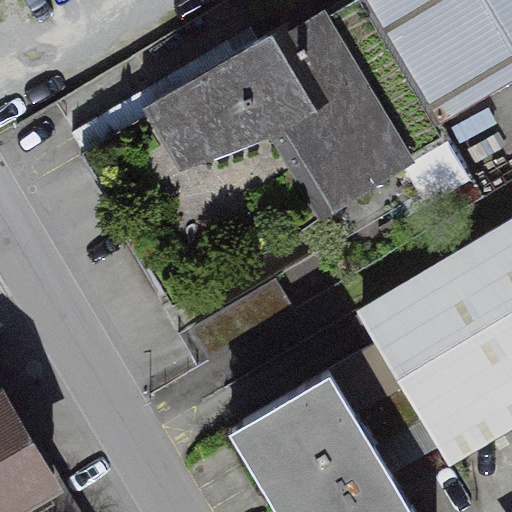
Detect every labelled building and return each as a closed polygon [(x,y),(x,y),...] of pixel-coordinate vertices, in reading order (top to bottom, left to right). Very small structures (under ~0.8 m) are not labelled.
[(511,0),(349,0),(351,3),(430,136),(511,87),(511,0)] [(351,10),(320,28),(317,23),(285,42),(279,32),(252,48),(244,33),(58,144),(110,231),(115,239),(118,238),(175,335),(318,250),(330,269),(463,191),(430,136),(351,3),(348,4),(351,10)] [(511,233),(368,319),(380,338),(329,369),(387,466),(438,435),(456,465),(511,431),(511,233)] [(329,369),(228,429),(277,511),(413,511),(395,480),(387,466),(329,369)] [(0,511),(71,511),(52,479),(0,393),(0,511)]
